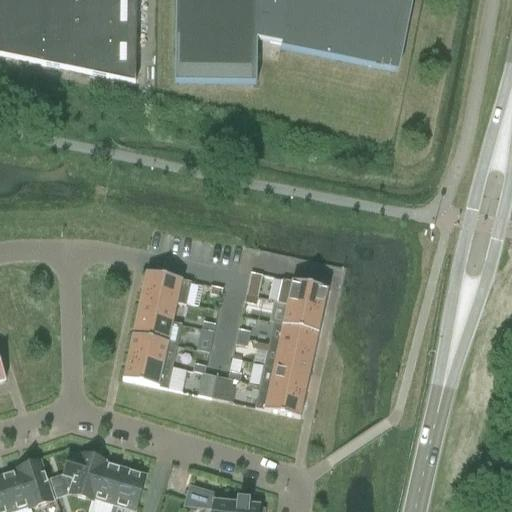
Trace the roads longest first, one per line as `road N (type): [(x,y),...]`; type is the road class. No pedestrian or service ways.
road 1 (residential): [(299,511),(295,488),(277,468),(71,411)]
road 2 (secondary): [(447,363),(469,326),(499,232),(508,122)]
road 3 (secondary): [(508,122),(480,177),(447,363)]
road 4 (residential): [(71,411),(68,251)]
road 5 (secondary): [(415,511),(447,363)]
